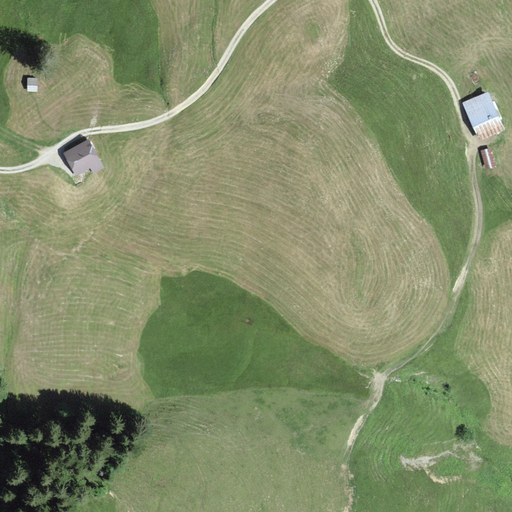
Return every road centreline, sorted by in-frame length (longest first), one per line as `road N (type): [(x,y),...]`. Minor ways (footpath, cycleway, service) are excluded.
road 1 (track): [(375,0),(393,42),(452,81),(479,205),(457,296),(429,345),(388,372),(353,442),(345,467),(350,511)]
road 2 (track): [(273,0),(196,99),(173,114),(87,132),(38,162),(0,169)]
